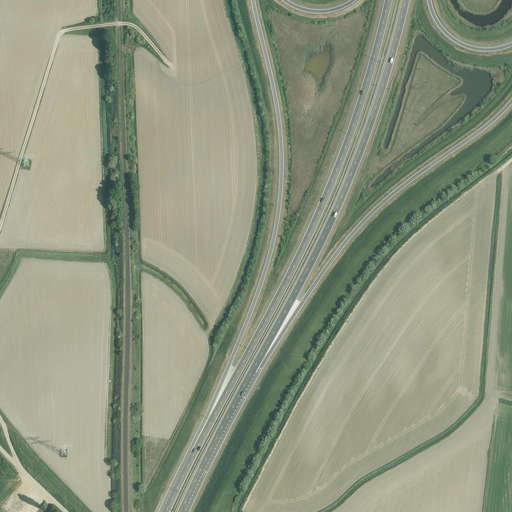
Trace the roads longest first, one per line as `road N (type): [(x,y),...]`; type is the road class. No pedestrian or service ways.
road 1 (trunk): [(388,0),(332,180),(193,454)]
road 2 (trunk): [(252,0),(276,99),(279,205),(261,281),(193,454)]
road 3 (trunk): [(251,372),(347,183),(405,0)]
road 4 (trunk): [(251,372),(370,214),(511,101)]
road 5 (track): [(169,64),(130,24),(62,30),(0,223)]
road 6 (trunk): [(181,511),(251,372)]
